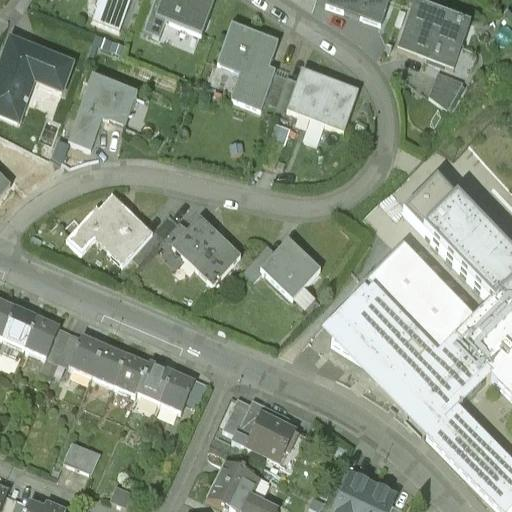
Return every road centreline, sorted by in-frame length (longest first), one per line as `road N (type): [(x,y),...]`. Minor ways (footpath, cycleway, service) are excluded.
road 1 (residential): [(0,250),(32,204),(106,172),(165,174),(296,202),(320,202),(360,185),(386,147),(382,89),(367,68),(266,0)]
road 2 (residential): [(235,357),(365,427),(460,511)]
road 3 (residential): [(0,256),(235,357)]
road 4 (residential): [(162,511),(235,357)]
